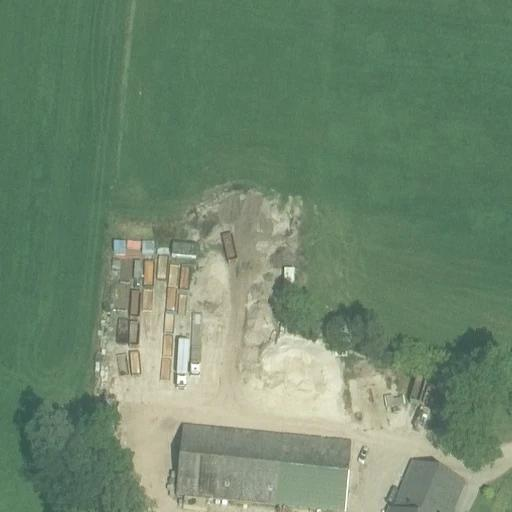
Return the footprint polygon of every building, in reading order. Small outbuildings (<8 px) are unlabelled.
[(150,268),(151,302),(148,302),(149,323),(172,322),(172,334),(182,333),(181,317),(173,317),(173,300),(187,300),(187,279),(176,280),(176,267),(150,268)] [(155,353),(156,377),(180,376),(179,352),(155,353)] [(432,428),(442,402),(432,397),(421,423),(432,428)] [(351,416),(172,398),(162,494),(342,511),(351,416)] [(453,511),(465,485),(412,465),(393,511),(453,511)]
